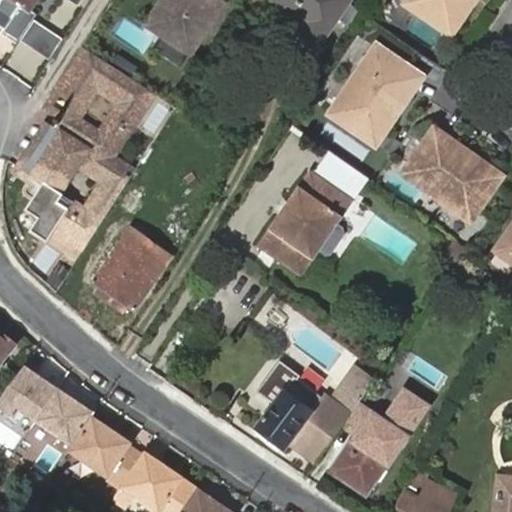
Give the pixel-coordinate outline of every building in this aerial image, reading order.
[(0,0),(0,38),(2,34),(17,44),(22,36),(33,20),(37,13),(29,8),(34,0),(0,0)] [(169,0),(153,24),(191,50),(224,0),(169,0)] [(316,49),(348,0),(274,0),(308,23),(298,37),(316,49)] [(460,0),(410,0),(408,4),(422,14),(429,5),(442,14),(436,23),(451,33),(469,7),(460,1),(460,0)] [(429,5),(422,14),(436,23),(442,14),(429,5)] [(63,40),(33,20),(22,36),(52,56),(63,40)] [(56,231),(85,250),(98,229),(132,177),(109,162),(114,155),(154,94),(84,48),(56,90),(78,103),(70,116),(66,113),(57,127),(65,132),(54,150),(42,141),(31,157),(36,160),(28,174),(33,178),(26,188),(25,189),(25,190),(25,191),(25,192),(25,193),(25,194),(25,195),(26,196),(27,197),(28,197),(33,201),(26,212),(38,220),(30,232),(48,244),(56,231)] [(394,97),(403,104),(421,78),(378,48),(332,114),(347,124),(354,115),(367,124),(360,133),(376,144),(393,118),(385,111),(394,97)] [(137,170),(176,109),(154,94),(114,155),(137,170)] [(393,118),(403,104),(394,97),(385,111),(393,118)] [(354,115),(347,124),(360,133),(367,124),(354,115)] [(500,176),(474,158),(468,167),(454,157),(460,148),(434,130),(404,173),(470,219),(480,204),(472,198),(481,185),(490,191),(500,176)] [(468,167),(474,158),(460,148),(454,157),(468,167)] [(369,180),(330,152),(324,160),(364,188),(369,180)] [(109,162),(132,177),(137,170),(114,155),(109,162)] [(364,188),(324,160),(315,173),(311,170),(257,246),(301,277),(319,251),(327,250),(338,234),(337,227),(355,201),(364,188)] [(115,205),(130,215),(144,193),(130,183),(115,205)] [(480,204),(490,191),(481,185),(472,198),(480,204)] [(84,275),(134,310),(170,257),(121,222),(84,275)] [(511,229),(497,250),(511,260),(511,229)] [(464,258),(444,285),(466,300),(485,273),(468,260),(464,258)] [(270,278),(286,289),(295,276),(280,266),(270,278)] [(2,338),(14,348),(17,344),(5,335),(2,338)] [(0,364),(1,363),(14,348),(2,338),(0,336),(0,364)] [(290,443),(317,462),(350,414),(329,399),(325,396),(323,398),(299,380),(302,377),(282,362),(260,391),(275,404),(255,429),(283,451),(290,443)] [(58,387),(25,364),(0,401),(0,407),(15,418),(21,410),(36,420),(58,387)] [(354,366),(329,399),(350,414),(374,381),(354,366)] [(94,411),(58,387),(34,421),(71,445),(94,411)] [(403,390),(383,420),(405,435),(426,405),(403,390)] [(366,493),(405,435),(383,420),(371,412),(333,470),(366,493)] [(130,444),(92,418),(68,454),(121,490),(142,458),(128,448),(130,444)] [(154,511),(182,511),(198,489),(159,464),(157,467),(142,457),(142,458),(121,490),(113,501),(126,509),(134,498),(154,511)] [(419,458),(406,482),(416,487),(430,464),(419,458)] [(511,511),(511,478),(510,479),(501,484),(499,499),(493,498),(492,511),(511,511)] [(396,511),(447,511),(456,495),(429,480),(420,498),(408,492),(396,511)] [(231,511),(198,489),(182,511),(231,511)]
